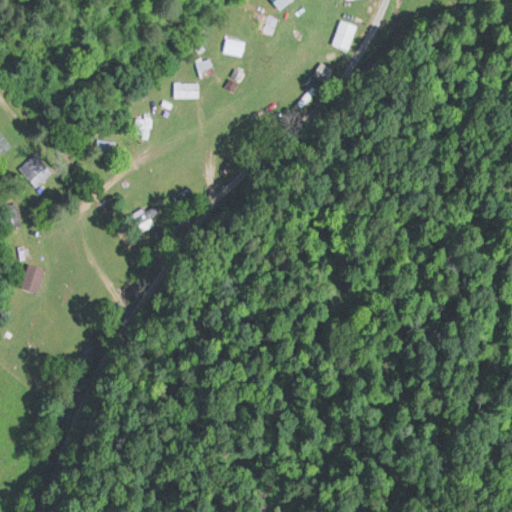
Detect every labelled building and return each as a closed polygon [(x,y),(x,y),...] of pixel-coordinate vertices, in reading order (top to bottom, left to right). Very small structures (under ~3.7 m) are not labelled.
[(272,0),(281,8),(288,0),(272,0)] [(331,41),(346,47),(355,23),(340,17),(331,41)] [(243,51),(243,36),(223,36),(223,51),(243,51)] [(195,60),(199,74),(214,70),(209,55),(195,60)] [(198,94),(198,79),(173,79),(173,94),(198,94)] [(0,151),(11,143),(0,129),(0,151)] [(50,168),(32,151),(17,167),(36,184),(50,168)] [(9,223),(17,222),(17,207),(8,208),(9,223)]
